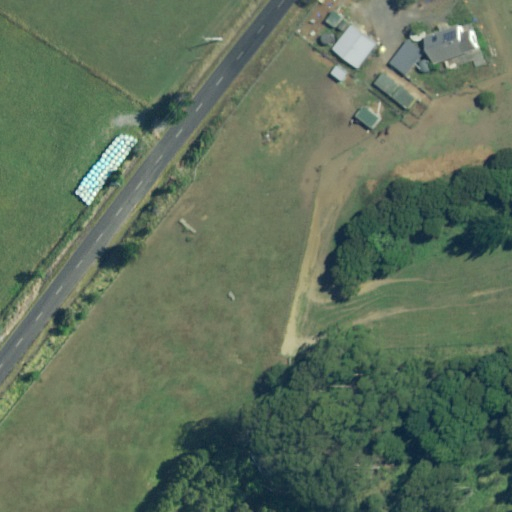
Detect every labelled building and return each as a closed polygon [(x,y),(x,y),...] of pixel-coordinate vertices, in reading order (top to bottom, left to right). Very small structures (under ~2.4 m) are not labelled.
[(345,17),(334,11),(328,21),(339,27),(345,17)] [(380,44),(357,25),(338,49),(361,68),(380,44)] [(484,49),(476,27),(468,30),(466,25),(428,38),(437,65),(484,49)] [(428,52),(413,40),(395,63),(410,75),(428,52)] [(353,72),(343,63),(334,74),(345,83),(353,72)] [(420,99),(387,74),(379,84),(412,109),(420,99)] [(384,119),(368,107),(360,117),(377,129),(384,119)]
